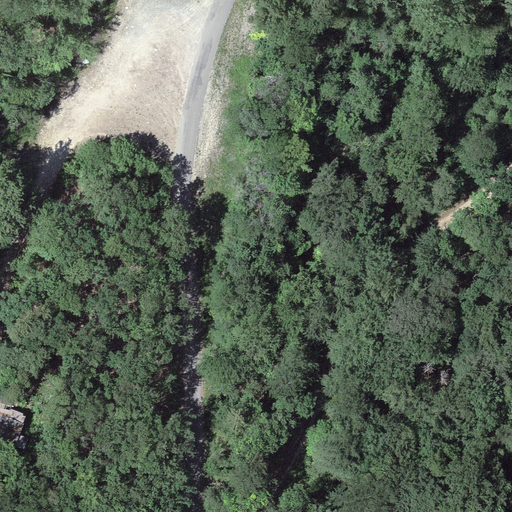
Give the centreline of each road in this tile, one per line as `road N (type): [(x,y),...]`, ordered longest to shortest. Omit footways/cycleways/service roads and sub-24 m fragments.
road 1 (track): [(188,511),(194,424),(185,183),(210,39)]
road 2 (track): [(253,511),(299,443),(339,326),(355,302),(511,169)]
road 3 (track): [(210,39),(156,36),(102,85),(18,238),(0,297)]
